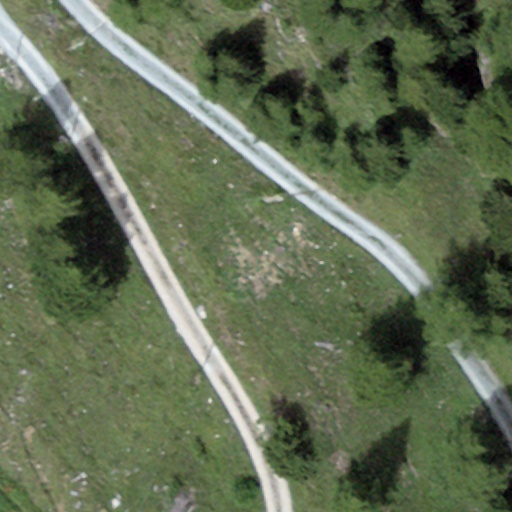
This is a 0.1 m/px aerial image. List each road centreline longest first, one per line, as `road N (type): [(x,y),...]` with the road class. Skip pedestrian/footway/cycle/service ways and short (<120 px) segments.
road 1 (track): [(511,452),(409,280),(81,0)]
road 2 (track): [(0,28),(278,462),(281,511)]
